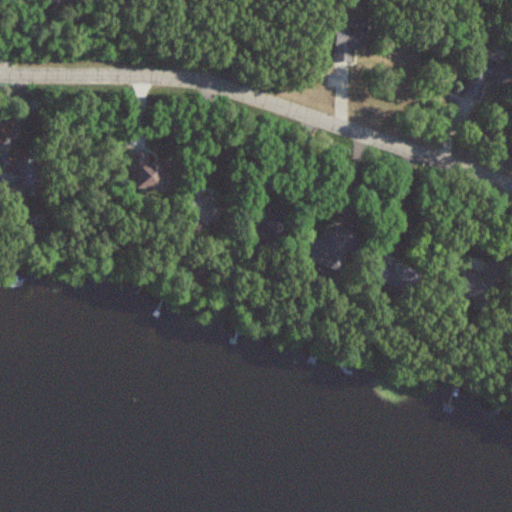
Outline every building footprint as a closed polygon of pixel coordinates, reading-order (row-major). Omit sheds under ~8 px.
[(332,25),(332,62),(353,62),(353,45),(365,45),(365,18),(353,18),(353,25),(332,25)] [(511,70),(511,65),(476,53),(463,94),(478,99),(485,80),(506,88),(511,70)] [(168,190),(169,160),(147,160),(147,153),(129,152),(129,189),(168,190)] [(35,159),(13,158),(13,166),(0,165),(0,184),(4,185),(4,193),(34,194),(35,159)] [(183,215),(213,226),(221,204),(190,193),(183,215)] [(273,207),(271,214),(256,208),(244,237),(277,250),(292,214),(273,207)] [(307,260),(337,272),(345,251),(354,255),(361,237),(334,227),(332,232),(323,228),(317,243),(307,239),(302,252),(309,254),(307,260)] [(411,293),(419,272),(378,257),(370,279),(411,293)] [(460,269),(450,300),(488,312),(504,266),(486,260),(481,276),(460,269)]
